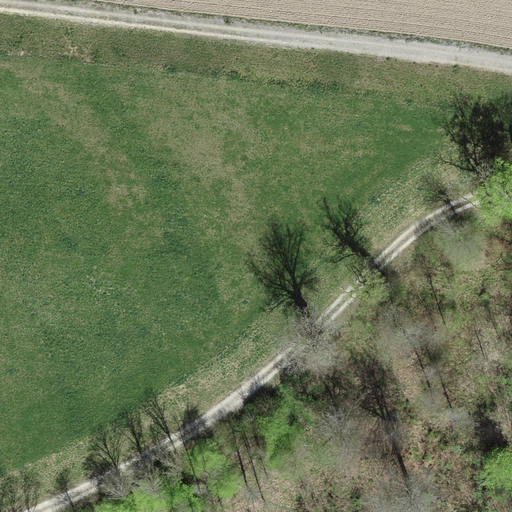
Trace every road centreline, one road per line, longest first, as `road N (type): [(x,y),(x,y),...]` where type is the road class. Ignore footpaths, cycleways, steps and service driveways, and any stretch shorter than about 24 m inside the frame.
road 1 (track): [(35,511),(180,438),(269,373),(409,237),(449,209),(511,188)]
road 2 (track): [(511,64),(0,2)]
